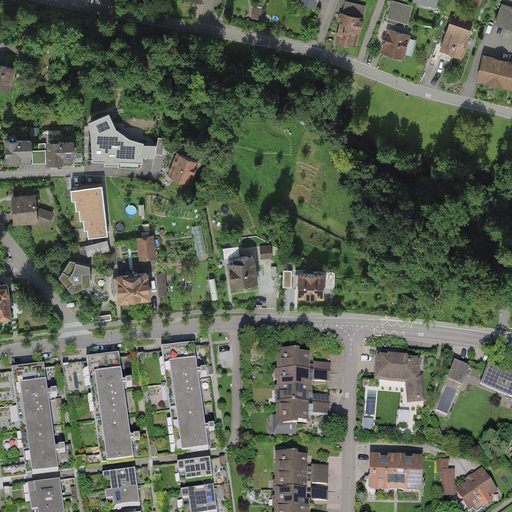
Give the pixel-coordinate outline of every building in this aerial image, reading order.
[(320,0),(301,0),(301,3),(317,9),(320,0)] [(366,5),(346,1),(337,42),(358,46),(366,5)] [(413,7),(393,1),(387,19),(408,26),(413,7)] [(511,28),(511,4),(502,2),(495,23),(511,28)] [(454,13),(441,51),(463,58),(475,20),(454,13)] [(411,34),(388,28),(382,52),(405,58),(411,34)] [(65,46),(46,45),(44,62),(43,86),(62,87),(65,46)] [(511,62),(485,57),(479,83),(511,90),(511,62)] [(14,66),(0,62),(0,85),(9,88),(14,66)] [(109,111),(89,120),(92,136),(93,161),(110,162),(110,165),(120,166),(119,162),(143,163),(144,142),(130,137),(117,127),(109,111)] [(7,140),(7,161),(19,161),(19,155),(31,154),(31,140),(7,140)] [(49,143),(49,163),(61,162),(61,156),(74,155),(73,142),(49,143)] [(178,152),(169,173),(190,181),(198,160),(178,152)] [(103,183),(70,187),(72,199),(75,199),(76,209),(79,208),(80,219),(84,219),(85,228),(88,228),(89,236),(109,234),(103,183)] [(14,194),(15,222),(40,222),(39,194),(14,194)] [(151,238),(141,239),(143,256),(153,255),(151,238)] [(107,242),(88,247),(89,254),(109,250),(107,242)] [(224,247),(227,259),(241,256),(238,244),(224,247)] [(71,259),(59,276),(72,292),(91,284),(90,264),(71,259)] [(259,282),(257,259),(231,261),(233,284),(259,282)] [(293,269),(283,269),(282,287),(292,288),(293,269)] [(147,273),(114,276),(115,290),(119,290),(120,300),(150,297),(147,273)] [(324,274),(296,274),(296,298),(323,299),(324,274)] [(167,280),(156,280),(155,297),(167,297),(167,280)] [(10,283),(0,284),(0,317),(15,316),(10,283)] [(197,347),(165,350),(173,412),(204,409),(197,347)] [(314,352),(279,351),(278,370),(313,371),(314,352)] [(421,377),(422,358),(379,355),(378,382),(408,384),(409,405),(425,404),(423,377),(421,377)] [(121,357),(90,361),(97,423),(128,420),(121,357)] [(457,362),(449,379),(464,385),(471,368),(457,362)] [(490,365),(482,383),(511,396),(511,367),(508,366),(506,372),(490,365)] [(45,367),(14,371),(21,434),(52,430),(45,367)] [(313,371),(278,370),(278,389),(313,389),(313,371)] [(313,389),(278,389),(278,408),(313,408),(313,389)] [(313,408),(278,408),(278,427),(313,427),(313,408)] [(209,452),(204,409),(173,412),(178,455),(209,452)] [(128,420),(97,423),(102,466),(133,462),(128,420)] [(57,472),(52,430),(21,434),(26,475),(57,472)] [(311,454),(276,453),(276,471),(311,472),(311,454)] [(373,456),(372,491),(398,492),(400,457),(373,456)] [(400,457),(398,492),(425,493),(426,458),(400,457)] [(213,480),(211,461),(180,465),(182,484),(213,480)] [(311,472),(276,471),(275,489),(310,490),(311,472)] [(498,494),(483,471),(471,480),(456,489),(471,511),(482,505),(485,509),(495,502),(492,498),(498,494)] [(138,490),(136,473),(104,477),(106,494),(138,490)] [(63,499),(61,483),(30,487),(32,503),(63,499)] [(217,511),(214,489),(183,493),(185,511),(217,511)] [(310,490),(275,489),(275,506),(310,507),(310,490)] [(140,508),(138,490),(106,494),(108,511),(140,508)] [(64,511),(63,499),(32,503),(32,511),(64,511)]
